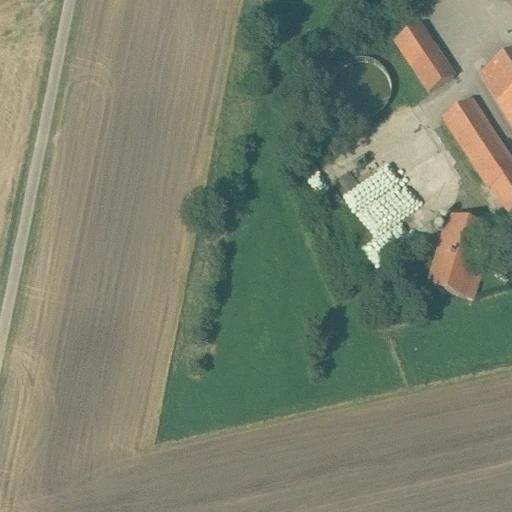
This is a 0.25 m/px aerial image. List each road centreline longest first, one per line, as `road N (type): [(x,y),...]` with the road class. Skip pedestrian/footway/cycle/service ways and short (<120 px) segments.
road 1 (unclassified): [(66,0),(0,334)]
road 2 (track): [(511,237),(431,122),(430,111),(461,87),(472,4)]
